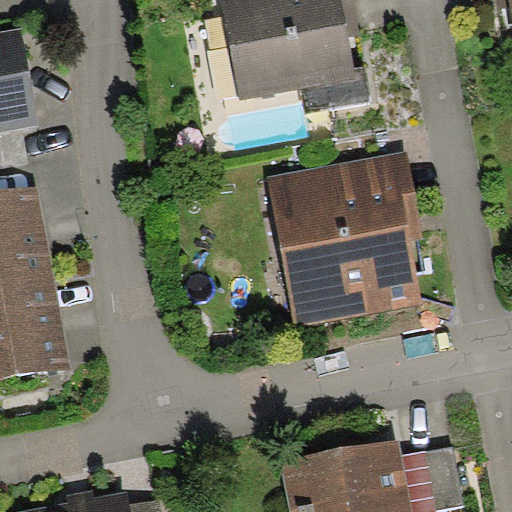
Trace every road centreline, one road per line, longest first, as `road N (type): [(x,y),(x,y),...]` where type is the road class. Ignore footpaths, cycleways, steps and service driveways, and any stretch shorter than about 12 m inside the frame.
road 1 (residential): [(143,421),(97,0)]
road 2 (residential): [(143,421),(511,348)]
road 3 (residential): [(0,450),(143,421)]
